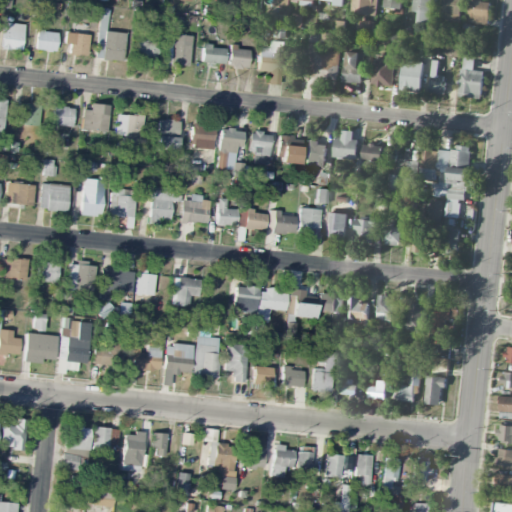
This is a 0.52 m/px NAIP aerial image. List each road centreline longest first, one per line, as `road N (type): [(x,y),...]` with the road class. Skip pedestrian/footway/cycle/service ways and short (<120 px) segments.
road 1 (residential): [(507,129),(0,75)]
road 2 (residential): [(489,284),(0,231)]
road 3 (residential): [(473,439),(0,391)]
road 4 (secondary): [(511,83),(465,511)]
